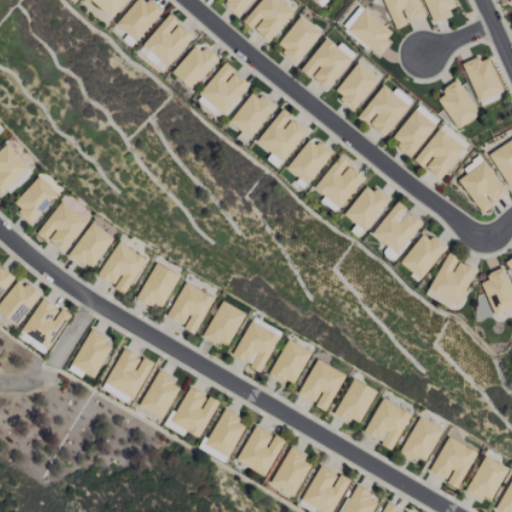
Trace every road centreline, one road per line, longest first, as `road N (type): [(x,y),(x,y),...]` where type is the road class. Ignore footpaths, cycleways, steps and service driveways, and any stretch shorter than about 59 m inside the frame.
road 1 (residential): [(0,229),(91,303),(451,511)]
road 2 (residential): [(188,0),(473,236),(500,235),(511,220)]
